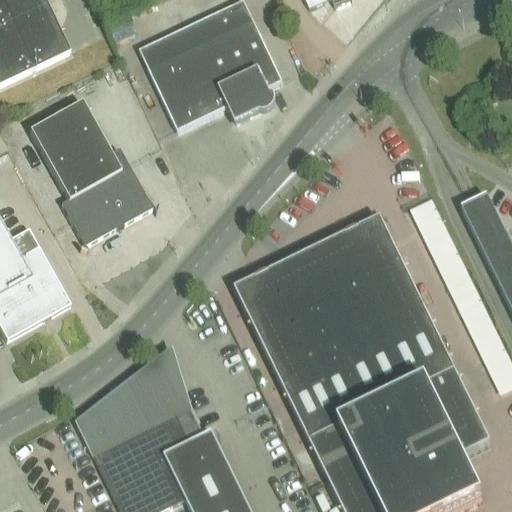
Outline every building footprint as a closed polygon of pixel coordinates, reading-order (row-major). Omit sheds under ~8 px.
[(0,0),(0,90),(69,57),(41,0),(0,0)] [(190,19),(210,9),(205,0),(180,0),(190,19)] [(302,0),(309,15),(324,8),(323,5),(330,2),(335,13),(351,6),(348,0),(302,0)] [(282,89),(252,26),(243,8),(139,57),(148,76),(177,139),(227,115),(235,132),(259,121),(262,121),(265,121),(268,120),(271,119),(273,116),(274,114),(275,111),(275,108),(275,106),(274,104),(273,103),(271,102),(269,102),(267,96),(282,89)] [(84,252),(137,222),(151,214),(118,154),(110,159),(81,107),(29,136),(67,205),(60,209),(84,252)] [(421,210),(496,400),(511,393),(511,372),(444,200),(421,210)] [(511,253),(487,203),(461,215),(511,318),(511,253)] [(309,449),(339,511),(469,511),(481,506),(460,464),(489,449),(380,225),(234,296),(309,449)] [(0,333),(6,345),(69,310),(37,253),(19,263),(0,228),(0,333)] [(156,376),(153,374),(135,401),(77,430),(117,511),(174,511),(186,506),(188,511),(247,511),(212,439),(204,442),(175,382),(168,385),(165,382),(167,377),(159,371),(156,376)]
